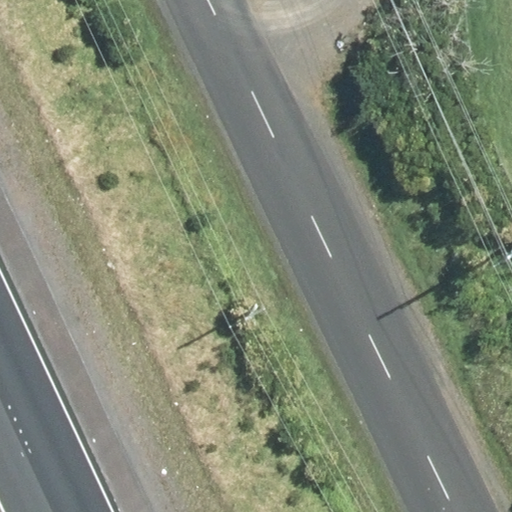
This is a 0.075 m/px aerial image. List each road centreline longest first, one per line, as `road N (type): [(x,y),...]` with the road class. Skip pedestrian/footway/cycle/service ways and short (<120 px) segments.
road 1 (unclassified): [(510,511),(270,0)]
road 2 (motorway): [(0,389),(56,511)]
